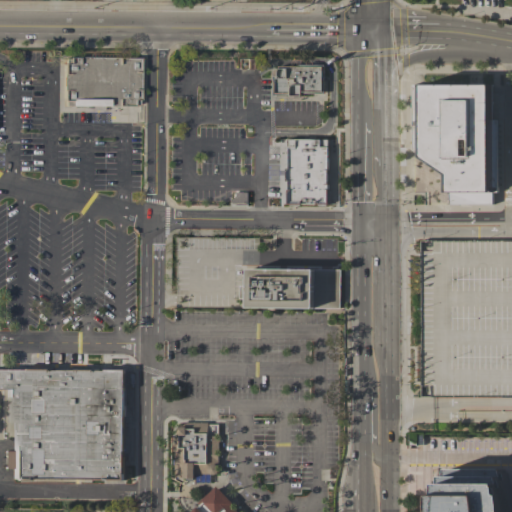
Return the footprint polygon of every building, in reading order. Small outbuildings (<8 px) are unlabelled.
[(64,101),(62,101),(62,65),(64,65),(64,59),(68,59),(68,57),(140,59),(139,101),(137,101),(137,105),(133,105),(133,113),(135,113),(135,122),(109,122),(109,113),(118,113),(118,107),(64,106),(64,101)] [(324,65),(323,93),(301,93),(301,96),(290,96),(290,95),(273,95),(273,70),(277,70),(277,68),(278,68),(278,66),(298,66),(298,65),(324,65)] [(412,85),(492,85),(492,119),(497,119),(497,192),(493,192),(493,204),(449,205),(449,174),(412,150),(412,85)] [(328,204),(288,203),(288,184),(286,184),(286,163),(288,163),(288,139),(328,139),(328,204)] [(176,307),(177,236),(259,237),(258,269),(341,270),(340,308),(176,307)] [(0,369),(125,370),(124,479),(12,478),(13,397),(5,397),(5,390),(0,390),(0,369)] [(208,422),(208,424),(218,424),(218,436),(220,436),(220,442),(218,442),(218,467),(219,469),(219,472),(217,474),(214,475),(212,474),(195,474),(195,478),(179,478),(179,476),(175,476),(175,452),(172,452),(172,436),(178,436),(178,427),(180,427),(180,422),(208,422)] [(406,433),(423,433),(423,445),(406,445),(406,433)] [(447,473),(447,469),(503,469),(505,477),(507,484),(509,495),(511,495),(511,511),(445,511),(444,473),(447,473)] [(193,511),(201,504),(200,503),(217,486),(234,503),(232,505),(239,511),(193,511)]
